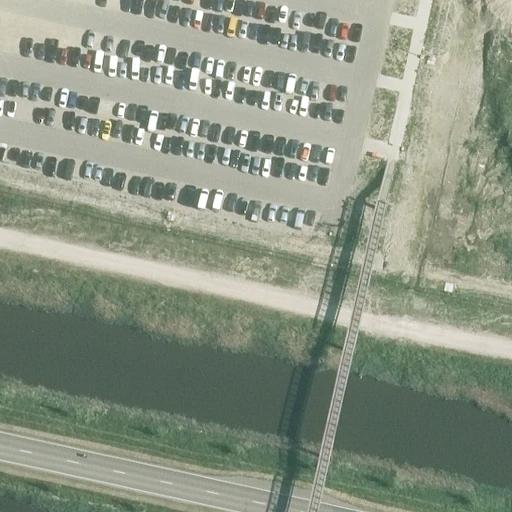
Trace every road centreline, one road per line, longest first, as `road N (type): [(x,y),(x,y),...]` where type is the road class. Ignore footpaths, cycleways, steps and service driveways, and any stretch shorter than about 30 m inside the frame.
road 1 (unclassified): [(0,240),(511,351)]
road 2 (primary): [(293,511),(0,446)]
